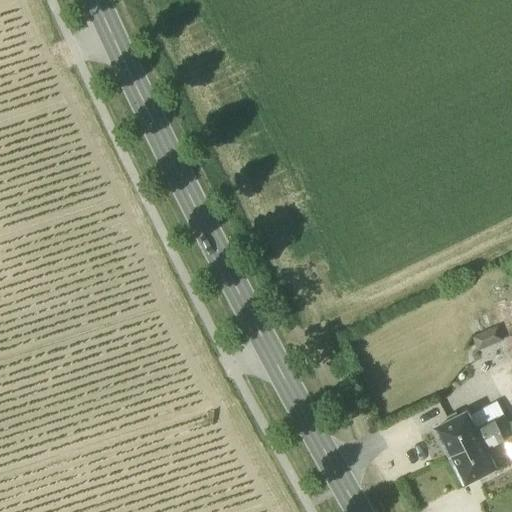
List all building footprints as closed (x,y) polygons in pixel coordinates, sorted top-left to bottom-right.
[(472,339),(478,352),(501,342),(495,329),(472,339)] [(480,409),(466,414),(474,429),(493,420),(503,414),(500,407),(480,409)] [(449,457),(498,431),(493,420),(474,429),(466,414),(435,430),(449,457)] [(503,414),(493,420),(498,431),(509,426),(503,414)] [(511,431),(509,426),(498,431),(504,443),(511,438),(511,431)] [(486,452),(504,443),(498,431),(449,457),(463,484),(494,468),(486,452)]
